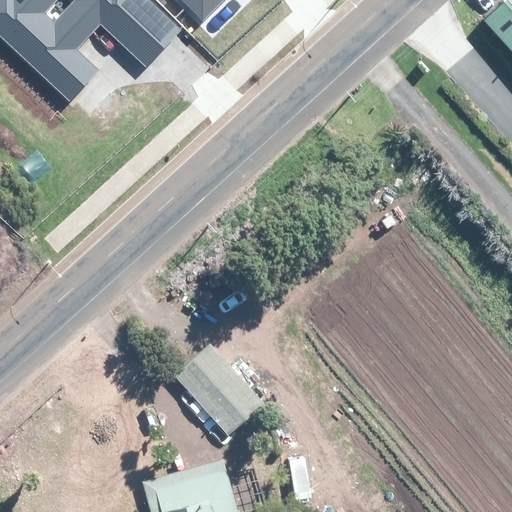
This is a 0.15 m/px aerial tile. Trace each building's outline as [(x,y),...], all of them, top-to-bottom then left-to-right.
[(0,0),(0,29),(76,101),(105,71),(80,48),(102,24),(150,69),(184,32),(149,0),(0,0)] [(197,0),(217,19),(235,0),(197,0)] [(511,0),(492,0),(475,16),(511,56),(511,0)] [(227,426),(233,432),(269,400),(213,340),(178,373),(195,391),(227,426)] [(243,511),(240,498),(257,494),(254,479),(236,484),(229,456),(170,472),(147,479),(154,505),(155,511),(243,511)]
